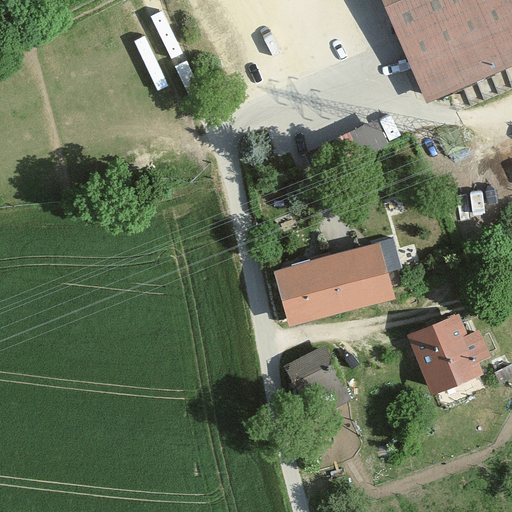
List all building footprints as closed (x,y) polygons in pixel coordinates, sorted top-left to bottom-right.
[(511,0),(381,0),(424,97),(511,58),(511,0)] [(349,156),(390,138),(380,115),(338,133),(349,156)] [(391,298),(371,240),(266,269),(284,326),(391,298)] [(452,313),(402,331),(428,391),(478,369),(452,313)] [(348,399),(320,345),(284,362),(309,415),(348,399)]
